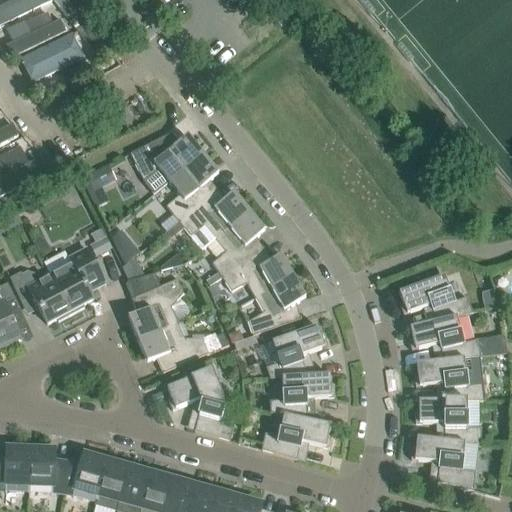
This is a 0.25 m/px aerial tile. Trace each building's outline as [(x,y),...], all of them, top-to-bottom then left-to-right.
[(0,0),(0,30),(36,13),(29,0),(0,0)] [(66,19),(75,12),(75,11),(65,0),(53,0),(52,2),(66,19)] [(65,38),(56,21),(47,25),(42,15),(0,35),(0,41),(12,65),(65,38)] [(91,49),(99,42),(100,42),(86,24),(85,25),(77,32),(91,49)] [(66,60),(83,51),(76,37),(20,65),(34,93),(72,74),(66,60)] [(12,130),(0,136),(0,153),(19,145),(12,130)] [(168,185),(203,157),(190,142),(185,146),(182,142),(179,144),(171,135),(130,156),(145,186),(146,185),(144,182),(158,171),(168,185)] [(21,150),(0,159),(0,183),(3,189),(33,175),(21,150)] [(166,234),(217,192),(210,183),(213,180),(210,176),(215,172),(203,157),(168,185),(179,198),(166,209),(178,224),(165,234),(166,234)] [(99,190),(114,182),(107,168),(92,175),(99,190)] [(215,242),(249,214),(237,199),(232,203),(228,199),(225,201),(217,192),(166,234),(171,240),(183,230),(191,240),(204,229),(215,242)] [(221,280),(264,251),(256,240),(259,237),(256,233),(261,229),(249,214),(215,242),(225,255),(212,266),(217,274),(206,283),(209,288),(221,280)] [(101,279),(92,262),(86,251),(69,260),(72,266),(50,277),(71,317),(85,310),(83,307),(93,302),(87,292),(89,286),(100,280),(101,279)] [(255,301),(293,279),(283,262),(278,265),(275,261),(272,263),(264,251),(221,280),(231,295),(246,286),(255,301)] [(71,317),(50,277),(38,284),(34,275),(27,274),(21,277),(20,275),(9,280),(24,310),(35,304),(47,327),(57,322),(58,324),(71,317)] [(178,282),(160,289),(154,276),(128,284),(124,288),(131,301),(137,316),(134,317),(136,322),(130,325),(137,343),(178,326),(171,310),(184,296),(178,282)] [(436,324),(456,320),(472,316),(466,299),(453,304),(444,278),(399,295),(402,305),(399,306),(403,317),(431,308),(436,324)] [(263,316),(247,324),(252,338),(301,321),(296,306),(299,304),(297,299),(303,296),(293,279),(255,301),(263,316)] [(25,322),(14,300),(7,286),(0,288),(0,298),(3,305),(0,305),(0,351),(8,348),(9,351),(19,347),(18,343),(21,342),(21,341),(20,341),(14,327),(25,322)] [(444,363),(464,361),(480,359),(476,342),(462,346),(456,320),(436,324),(409,330),(412,341),(409,341),(411,353),(439,346),(444,363)] [(209,356),(203,342),(184,341),(178,326),(137,343),(145,361),(151,358),(153,363),(156,361),(163,376),(209,356)] [(282,381),(307,378),(300,358),(328,349),(324,337),(320,338),(317,328),(272,344),(279,366),(266,370),(270,381),(282,381)] [(242,341),(238,332),(227,337),(231,346),(242,341)] [(446,403),(466,404),(483,404),(481,386),(467,388),(464,361),(444,363),(416,366),(417,377),(414,377),(415,389),(444,386),(446,403)] [(194,434),(229,443),(234,427),(220,423),(223,413),(223,410),(223,406),(222,402),(220,395),(211,373),(167,390),(171,400),(167,401),(172,413),(200,402),(201,404),(201,407),(194,434)] [(283,418),(307,422),(306,401),(334,399),(333,387),(330,387),(330,377),(307,378),(282,381),(283,402),(269,403),(270,415),(283,418)] [(466,404),(446,403),(418,403),(418,414),(415,414),(415,426),(444,426),(444,443),(464,446),(481,448),(481,430),(466,430),(466,404)] [(330,428),(307,422),(283,418),(279,439),(265,436),(261,453),(296,463),(300,444),(329,451),(331,439),(328,438),(330,428)] [(464,446),(444,443),(416,440),(415,450),(412,450),(411,462),(439,465),(437,483),(473,494),(475,474),(461,473),(464,446)] [(29,495),(30,452),(6,451),(5,452),(7,452),(7,464),(0,464),(0,491),(5,491),(5,494),(29,495)] [(62,495),(66,468),(53,466),(53,454),(55,454),(55,453),(30,452),(29,495),(52,496),(52,493),(62,495)] [(95,505),(106,463),(83,457),(82,458),(84,459),(81,470),(66,468),(62,495),(73,496),(72,499),(95,505)] [(116,511),(129,469),(106,463),(95,505),(97,498),(118,504),(115,511),(116,511)] [(140,511),(151,476),(129,469),(116,511),(140,511)] [(164,511),(173,482),(151,476),(140,511),(164,511)] [(188,511),(195,488),(173,482),(164,511),(188,511)] [(212,511),(217,494),(195,488),(188,511),(212,511)] [(235,511),(239,501),(217,494),(212,511),(235,511)] [(258,511),(260,508),(261,509),(262,507),(239,501),(235,511),(258,511)]
